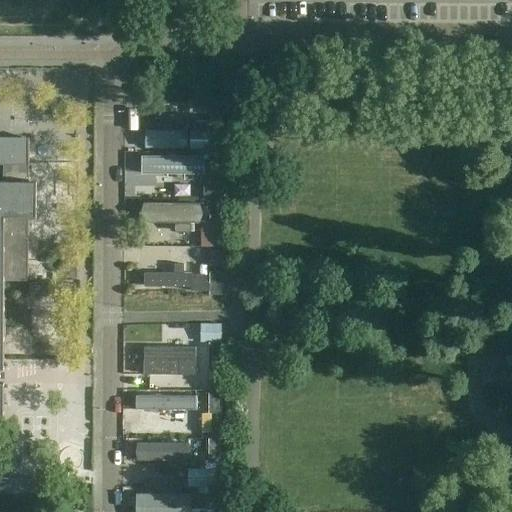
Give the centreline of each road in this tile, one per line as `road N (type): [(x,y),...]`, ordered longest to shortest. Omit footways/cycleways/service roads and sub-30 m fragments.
road 1 (residential): [(108,511),(115,55)]
road 2 (residential): [(511,38),(234,38)]
road 3 (residential): [(234,38),(158,36),(115,55)]
